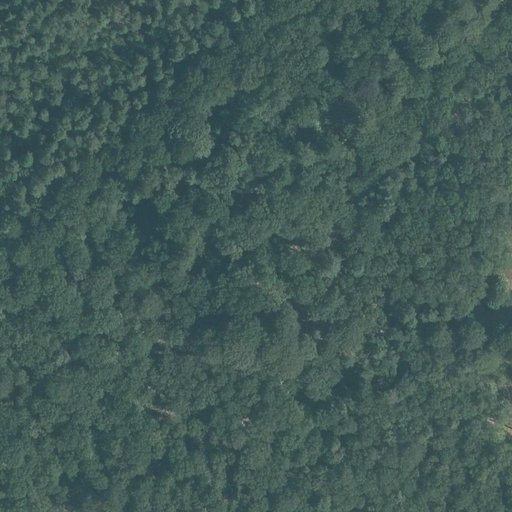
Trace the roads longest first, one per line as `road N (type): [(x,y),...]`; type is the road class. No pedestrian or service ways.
road 1 (track): [(42,307),(511,329)]
road 2 (track): [(42,307),(208,511)]
